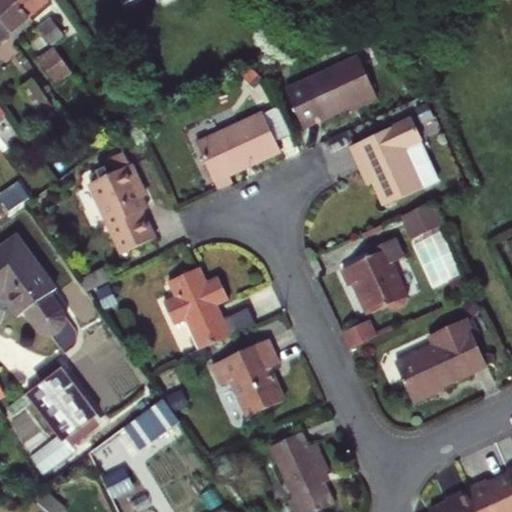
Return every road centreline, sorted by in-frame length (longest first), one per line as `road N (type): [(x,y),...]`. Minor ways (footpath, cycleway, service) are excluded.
road 1 (residential): [(255,198),(359,420),(400,479)]
road 2 (residential): [(400,479),(439,446),(511,412)]
